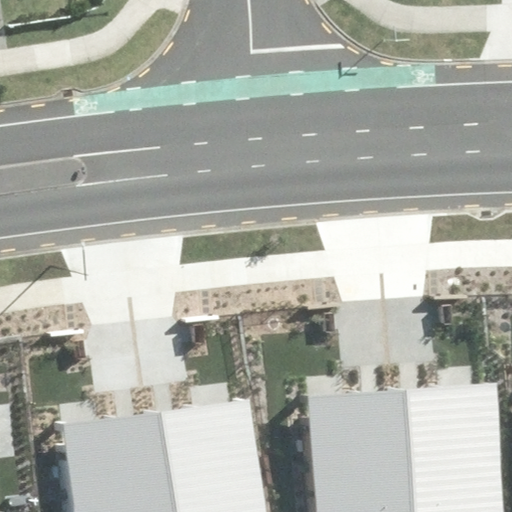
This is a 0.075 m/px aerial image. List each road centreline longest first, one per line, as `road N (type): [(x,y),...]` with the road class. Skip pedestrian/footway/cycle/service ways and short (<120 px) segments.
road 1 (residential): [(224,108),(511,88)]
road 2 (residential): [(511,171),(237,194)]
road 3 (residential): [(237,194),(0,222)]
road 4 (residential): [(0,147),(224,108)]
